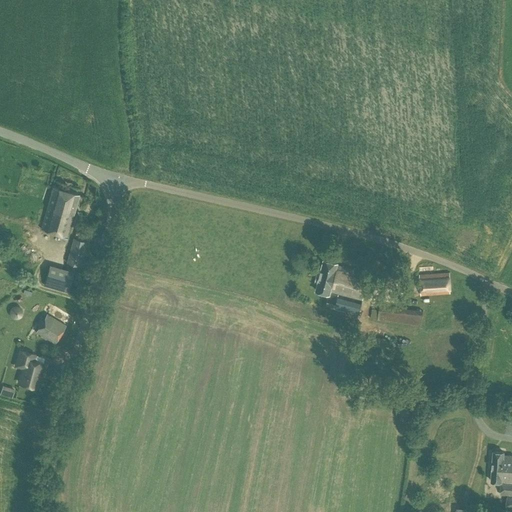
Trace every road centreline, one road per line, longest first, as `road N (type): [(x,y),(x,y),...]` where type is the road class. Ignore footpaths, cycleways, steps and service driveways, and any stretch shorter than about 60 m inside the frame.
road 1 (unclassified): [(511,293),(367,235),(122,180)]
road 2 (unclassified): [(45,511),(42,483),(122,180)]
road 3 (unknown): [(498,286),(478,341),(475,397),(484,424),(511,435)]
road 4 (unclassified): [(122,180),(0,132)]
